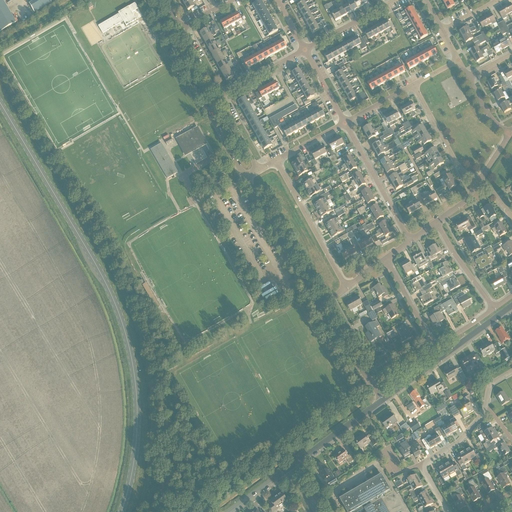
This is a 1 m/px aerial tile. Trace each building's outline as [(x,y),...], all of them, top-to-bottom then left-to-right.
[(0,0),(0,32),(15,23),(1,0),(0,0)] [(191,1),(185,5),(188,11),(195,7),(192,3),(196,1),(195,0),(192,0),(191,1)] [(255,10),(264,5),(261,0),(253,5),(255,10)] [(303,0),(304,2),(297,6),(300,11),(307,8),(307,7),(305,4),(309,2),(307,0),(303,0)] [(347,0),(346,1),(345,0),(342,0),(344,2),(344,1),(345,2),(345,1),(347,5),(348,5),(352,12),(357,9),(353,2),(352,2),(349,4),(347,0)] [(356,0),(354,1),(353,0),(351,0),(352,2),(353,2),(357,9),(363,6),(359,0),(356,0)] [(454,4),(452,1),(452,0),(445,4),(448,10),(454,6),(455,7),(456,6),(457,8),(460,6),(459,4),(458,2),(454,4)] [(135,3),(132,5),(118,13),(119,14),(98,26),(103,34),(123,21),(126,26),(136,20),(132,13),(138,9),(135,3)] [(307,8),(300,11),(303,17),(310,13),(310,12),(308,9),(315,5),(314,3),(307,7),(307,8)] [(348,5),(347,5),(344,7),(341,3),(339,4),(342,8),(346,15),(352,12),(348,5)] [(267,10),(264,5),(255,10),(258,15),(267,10)] [(342,8),(338,10),(336,6),(335,7),(334,7),(336,11),(337,11),(341,18),(346,15),(342,8)] [(507,18),(506,16),(508,14),(504,7),(498,10),(503,20),(507,18)] [(415,13),(412,8),(406,12),(405,11),(401,13),(402,16),(406,14),(408,17),(415,13)] [(316,9),(310,12),(310,13),(303,17),(306,22),(313,19),(313,18),(311,14),(313,14),(318,12),(316,9)] [(337,11),(336,11),(333,13),(331,9),(329,10),(331,15),(331,14),(335,21),(341,18),(337,11)] [(270,16),(267,10),(258,15),(261,20),(270,16)] [(235,23),(235,24),(237,28),(239,26),(237,22),(241,20),(237,13),(232,16),(235,23)] [(408,17),(404,19),(405,21),(409,19),(411,22),(411,23),(418,19),(415,13),(408,17)] [(496,23),(495,21),(491,14),(485,17),(489,25),(492,23),(493,25),(496,23)] [(232,16),(226,19),(230,26),(229,27),(231,31),(234,29),(232,25),(235,24),(235,23),(232,16)] [(270,16),(261,20),(264,25),(272,21),(270,16)] [(317,16),(313,18),(313,19),(306,22),(309,28),(316,24),(316,23),(314,20),(318,18),(317,16)] [(489,25),(485,17),(479,21),(483,28),(489,25)] [(230,26),(226,19),(220,22),(224,29),(226,34),(228,32),(226,28),(229,27),(230,26)] [(411,23),(411,22),(407,24),(408,27),(412,25),(414,28),(421,24),(418,19),(411,23)] [(319,21),(316,23),(316,24),(309,28),(312,33),(319,30),(317,25),(321,23),(323,28),(326,26),(323,20),(320,22),(319,21)] [(272,21),(264,25),(266,30),(275,26),(272,21)] [(385,31),(386,31),(389,29),(391,32),(393,31),(391,27),(391,28),(387,21),(381,24),(385,31)] [(381,24),(376,27),(380,34),(384,32),(386,35),(388,34),(386,31),(385,31),(381,24)] [(414,28),(410,30),(411,32),(415,30),(417,33),(417,34),(424,30),(421,24),(414,28)] [(275,26),(266,30),(269,35),(278,31),(275,26)] [(469,30),(470,31),(469,31),(467,28),(460,32),(463,37),(473,32),(476,30),(477,33),(480,31),(477,26),(475,27),(474,27),(469,30)] [(380,34),(376,27),(370,30),(374,37),(375,37),(378,35),(380,37),(376,39),(377,40),(382,37),(380,34)] [(213,30),(211,31),(211,32),(210,33),(208,29),(200,33),(203,39),(215,32),(213,30)] [(376,39),(375,37),(374,37),(370,30),(365,33),(366,36),(363,38),(366,45),(371,42),(370,40),(373,38),(375,41),(377,40),(376,39)] [(417,34),(417,33),(413,35),(414,38),(418,36),(421,40),(428,36),(424,30),(417,34)] [(216,35),(215,32),(203,39),(206,44),(214,40),(212,36),(213,35),(213,36),(216,35)] [(463,37),(466,43),(473,39),(471,35),(472,34),(473,35),(474,34),(473,32),(463,37)] [(260,34),(264,41),(269,38),(267,36),(265,38),(264,36),(262,33),(260,34)] [(281,41),(278,43),(277,44),(281,51),(287,48),(283,41),(283,40),(281,36),(279,37),(281,41)] [(503,36),(497,40),(498,42),(502,50),(509,46),(505,39),(504,37),(503,36)] [(361,44),(359,40),(357,37),(352,40),(356,47),(360,45),(362,49),(364,47),(362,44),(361,44)] [(276,45),(272,46),(272,47),(276,54),(281,51),(277,44),(278,43),(276,39),(273,41),(276,45)] [(216,43),(214,40),(206,44),(209,49),(221,43),(219,40),(216,42),(217,43),(216,43)] [(356,47),(352,40),(346,43),(350,50),(351,50),(354,48),(356,51),(358,50),(356,47)] [(491,43),(490,43),(492,49),(493,48),(496,53),(502,50),(498,42),(496,43),(495,41),(494,41),(493,42),(491,43)] [(270,48),(267,49),(266,50),(270,57),(276,54),(272,47),(272,46),(270,42),(268,44),(270,48)] [(222,45),(221,43),(209,49),(212,55),(219,50),(217,47),(219,46),(219,47),(222,45)] [(350,50),(346,43),(341,46),(345,53),(346,53),(349,51),(351,54),(353,53),(351,50),(350,50)] [(432,48),(428,50),(432,57),(437,54),(434,47),(432,43),(430,44),(432,48)] [(259,48),(259,49),(256,44),(252,46),(255,50),(257,49),(259,54),(256,55),(255,56),(259,63),(265,60),(261,53),(261,52),(259,48)] [(264,51),(261,52),(261,53),(265,60),(270,57),(266,50),(267,49),(265,45),(262,47),(264,51)] [(341,46),(336,49),(339,56),(340,56),(343,54),(345,57),(347,56),(346,53),(345,53),(341,46)] [(426,51),(423,53),(422,53),(426,61),(432,57),(428,50),(426,46),(424,47),(426,51)] [(478,48),(470,51),(474,57),(484,51),(487,50),(485,48),(483,49),(479,51),(478,48)] [(339,56),(336,49),(330,52),(334,59),(335,59),(338,57),(340,60),(342,59),(340,56),(339,56)] [(421,54),(417,56),(421,64),(426,61),(422,53),(423,53),(421,49),(419,50),(421,54)] [(222,54),(219,50),(212,55),(215,60),(226,53),(228,52),(227,50),(225,51),(222,52),(223,53),(222,54)] [(484,51),(474,57),(477,63),(484,59),(488,56),(486,53),(488,52),(487,50),(484,51)] [(253,57),(250,58),(250,59),(254,66),(259,63),(255,56),(256,55),(253,51),(251,53),(253,57)] [(334,59),(330,52),(324,55),(328,62),(333,60),(335,63),(337,62),(335,59),(334,59)] [(415,57),(412,59),(411,59),(415,67),(421,64),(417,56),(415,52),(413,53),(415,57)] [(226,53),(215,60),(218,65),(225,61),(223,57),(225,56),(225,57),(228,56),(226,53)] [(250,59),(250,58),(248,54),(246,56),(248,60),(244,62),(248,69),(254,66),(250,59)] [(411,59),(412,59),(410,55),(407,56),(410,60),(406,63),(409,70),(415,67),(411,59)] [(225,61),(218,65),(220,70),(232,64),(231,61),(228,63),(229,64),(227,64),(225,61)] [(399,66),(396,68),(400,75),(405,72),(401,65),(402,65),(399,61),(397,62),(399,66)] [(234,66),(232,64),(220,70),(223,76),(231,71),(229,68),(230,67),(231,68),(234,66)] [(394,69),(391,71),(390,71),(394,78),(400,75),(396,68),(394,64),(392,65),(394,69)] [(343,70),(342,70),(341,69),(335,72),(336,74),(335,75),(338,80),(345,76),(343,72),(346,70),(345,68),(344,67),(342,68),(343,70)] [(388,72),(385,74),(388,81),(394,78),(390,71),(391,71),(388,67),(386,68),(388,72)] [(231,71),(223,76),(226,81),(234,77),(232,73),(233,72),(234,73),(236,72),(235,69),(231,71)] [(295,79),(302,75),(299,69),(292,73),(295,77),(291,79),(292,81),(296,79),(295,79)] [(380,77),(379,77),(383,84),(388,81),(385,74),(383,70),(381,71),(383,75),(380,77)] [(504,74),(506,77),(503,79),(504,80),(508,88),(510,90),(511,89),(511,85),(510,82),(509,81),(508,79),(511,78),(511,79),(511,72),(511,70),(504,74)] [(377,78),(374,80),(377,87),(383,84),(379,77),(380,77),(377,73),(375,74),(377,78)] [(345,76),(338,80),(341,85),(348,81),(346,78),(349,76),(348,74),(345,76)] [(295,79),(296,79),(298,83),(294,85),(295,86),(295,87),(299,85),(298,84),(305,80),(302,75),(295,79)] [(499,77),(501,81),(503,84),(498,87),(495,82),(497,81),(496,78),(494,79),(488,83),(492,90),(494,89),(496,90),(499,88),(499,89),(506,85),(501,75),(499,77)] [(374,80),(372,76),(370,77),(372,81),(368,83),(372,91),(377,87),(374,80)] [(351,79),(348,81),(341,85),(344,90),(351,87),(349,84),(357,79),(357,77),(352,80),(351,79)] [(297,90),(298,92),(302,90),(301,90),(308,86),(305,80),(298,84),(299,85),(301,88),(297,90)] [(275,82),(270,85),(274,92),(273,92),(275,96),(277,95),(275,91),(279,89),(275,82)] [(270,85),(264,88),(268,95),(267,95),(270,99),(272,98),(270,94),(273,92),(274,92),(270,85)] [(354,85),(351,87),(344,90),(347,96),(354,92),(352,89),(355,87),(354,85)] [(301,90),(302,90),(304,94),(300,96),(301,98),(305,96),(304,95),(311,91),(308,86),(301,90)] [(264,88),(258,91),(259,92),(256,94),(259,100),(262,98),(265,104),(267,103),(266,101),(264,97),(267,95),(268,95),(264,88)] [(354,92),(347,96),(350,102),(357,98),(355,94),(358,92),(357,90),(354,92)] [(304,95),(305,96),(307,99),(303,101),(306,106),(311,103),(309,100),(314,97),(311,91),(304,95)] [(498,102),(505,98),(501,91),(494,94),(498,102)] [(241,108),(253,101),(251,99),(249,100),(249,101),(248,102),(246,98),(238,102),(241,108)] [(254,104),(253,101),(241,108),(244,113),(252,109),(250,105),(251,104),(251,105),(254,104)] [(321,109),(317,112),(314,107),(318,105),(317,102),(312,105),(314,109),(313,109),(315,113),(315,112),(319,119),(325,116),(321,109)] [(504,113),(511,110),(507,102),(500,106),(504,113)] [(413,111),(415,110),(411,103),(406,106),(413,118),(415,116),(413,111)] [(413,118),(406,106),(401,109),(404,116),(408,114),(409,116),(411,115),(412,118),(413,118)] [(252,109),(244,113),(247,118),(258,112),(257,109),(254,111),(255,112),(254,112),(252,109)] [(315,112),(315,113),(311,115),(309,111),(307,112),(309,116),(310,115),(314,122),(319,119),(315,112)] [(390,114),(395,124),(397,123),(396,121),(400,119),(396,111),(390,114)] [(260,114),(258,112),(247,118),(250,123),(257,119),(255,115),(257,115),(257,116),(260,114)] [(310,115),(309,116),(306,118),(304,114),(302,115),(304,119),(305,118),(308,125),(314,122),(310,115)] [(390,127),(395,124),(390,114),(385,117),(390,127)] [(305,118),(304,119),(300,121),(299,117),(296,118),(298,122),(299,121),(303,128),(308,125),(305,118)] [(257,119),(250,123),(252,129),(264,122),(263,120),(260,121),(261,122),(259,123),(257,119)] [(299,121),(298,122),(295,124),(293,120),(291,121),(293,125),(294,124),(297,131),(303,128),(299,121)] [(266,125),(264,122),(252,129),(255,134),(263,130),(261,126),(262,125),(263,126),(266,125)] [(294,124),(293,125),(290,127),(288,123),(286,124),(288,128),(288,127),(292,134),(297,131),(294,124)] [(288,127),(288,128),(284,130),(282,126),(280,127),(282,131),(283,131),(287,137),(292,134),(288,127)] [(366,135),(375,130),(374,128),(372,129),(370,126),(363,130),(366,135)] [(418,135),(426,131),(423,126),(412,132),(413,134),(417,132),(418,135)] [(401,133),(398,135),(397,136),(398,138),(406,134),(412,131),(410,128),(405,131),(405,132),(401,133)] [(183,150),(203,139),(197,129),(177,139),(183,150)] [(263,130),(255,134),(258,139),(270,133),(269,130),(266,132),(267,133),(265,133),(263,130)] [(376,131),(375,130),(366,135),(369,140),(376,136),(374,133),(376,131)] [(418,135),(415,137),(416,139),(417,138),(418,142),(421,140),(429,136),(426,131),(418,135)] [(271,135),(270,133),(258,139),(261,145),(273,138),(269,140),(267,137),(268,136),(269,137),(271,135)] [(384,136),(380,138),(382,141),(372,146),(375,152),(385,147),(382,142),(384,141),(384,140),(392,136),(390,133),(384,136)] [(421,140),(418,142),(419,144),(422,142),(424,145),(431,141),(429,136),(421,140)] [(174,142),(171,137),(164,140),(167,146),(174,142)] [(274,141),(273,138),(261,145),(264,150),(272,146),(270,142),(271,141),(272,142),(274,141)] [(340,138),(334,141),(339,149),(340,148),(340,147),(344,144),(340,138)] [(206,144),(203,139),(183,150),(186,155),(206,144)] [(332,151),(335,149),(337,152),(340,151),(339,149),(334,141),(328,144),(331,148),(328,150),(332,157),(334,155),(332,151)] [(402,145),(404,149),(407,148),(406,148),(410,145),(409,144),(408,141),(402,145)] [(167,179),(178,172),(162,144),(151,150),(167,179)] [(323,147),(317,150),(322,159),(323,158),(322,156),(327,154),(323,147)] [(385,147),(375,152),(378,157),(385,153),(383,150),(386,148),(385,147)] [(407,155),(403,147),(398,149),(400,152),(401,152),(403,157),(407,155)] [(415,155),(423,150),(421,147),(413,152),(415,155)] [(431,158),(438,153),(435,148),(425,154),(426,156),(428,159),(431,157),(431,158)] [(322,159),(317,150),(311,153),(315,160),(319,158),(320,160),(322,159)] [(431,157),(428,159),(427,159),(428,161),(432,159),(433,162),(434,163),(441,158),(438,153),(431,158),(431,157)] [(344,168),(354,163),(351,157),(344,161),(346,164),(343,166),(344,168)] [(384,168),(393,163),(392,161),(390,163),(388,158),(381,162),(384,168)] [(434,163),(433,162),(430,164),(431,166),(434,164),(436,168),(444,163),(441,158),(434,163)] [(295,170),(304,165),(301,159),(292,164),(295,170)] [(404,162),(405,164),(399,167),(400,170),(409,164),(407,161),(404,162)] [(394,162),(393,163),(384,168),(387,174),(394,170),(392,166),(394,165),(395,164),(394,162)] [(354,163),(344,168),(345,171),(348,169),(350,172),(357,169),(354,163)] [(409,164),(400,170),(402,172),(408,169),(408,170),(411,168),(411,167),(412,166),(413,165),(412,164),(410,165),(409,164)] [(308,172),(304,165),(295,170),(299,177),(308,172)] [(353,184),(363,179),(360,173),(353,177),(355,180),(352,182),(353,184)] [(393,184),(402,179),(401,178),(399,179),(397,174),(390,178),(393,184)] [(443,186),(454,180),(451,175),(450,175),(443,179),(445,182),(441,184),(443,186)] [(307,191),(317,185),(314,179),(303,185),(307,191)] [(366,185),(363,179),(353,184),(354,187),(357,185),(359,188),(366,185)] [(403,181),(402,179),(393,184),(396,190),(402,187),(403,189),(407,186),(408,187),(414,183),(412,181),(406,184),(403,186),(401,182),(403,181)] [(443,186),(439,189),(436,190),(439,196),(442,195),(440,191),(448,187),(449,190),(456,186),(457,185),(454,180),(443,186)] [(321,191),(317,185),(307,191),(310,197),(321,191)] [(362,200),(372,195),(368,189),(362,193),(364,197),(362,199),(362,200)] [(432,202),(427,193),(426,192),(423,193),(425,197),(422,199),(426,206),(432,202)] [(428,192),(427,193),(432,202),(437,199),(434,192),(429,195),(428,192)] [(372,195),(362,200),(363,202),(366,200),(368,205),(375,201),(372,195)] [(325,199),(322,200),(315,205),(318,211),(329,205),(325,199)] [(418,201),(413,203),(412,201),(410,202),(415,211),(421,208),(418,201)] [(409,203),(410,205),(406,208),(410,215),(415,211),(410,202),(409,203)] [(496,215),(492,208),(493,208),(491,204),(483,209),(477,213),(480,218),(484,216),(483,215),(486,213),(491,222),(496,219),(494,216),(496,215)] [(329,205),(318,211),(321,217),(332,211),(331,210),(332,210),(331,208),(330,209),(329,205)] [(335,210),(337,214),(343,210),(346,209),(344,205),(341,207),(335,210)] [(373,214),(370,215),(368,216),(368,218),(371,216),(380,211),(377,206),(370,209),(373,214)] [(380,211),(371,216),(372,218),(374,222),(377,221),(384,217),(380,211)] [(470,217),(466,219),(466,218),(455,224),(457,228),(456,228),(457,231),(459,231),(460,232),(468,228),(470,231),(472,235),(474,233),(472,230),(476,228),(470,217)] [(336,219),(326,225),(329,231),(340,225),(339,225),(342,223),(341,220),(340,221),(338,218),(336,219)] [(442,221),(438,223),(442,230),(446,228),(442,221)] [(380,233),(389,228),(386,222),(379,226),(381,229),(378,231),(380,233)] [(500,237),(507,233),(501,223),(494,227),(495,228),(492,230),(494,233),(497,232),(500,237)] [(343,232),(340,225),(329,231),(332,237),(343,232)] [(389,228),(380,233),(381,235),(384,234),(386,237),(393,233),(389,228)] [(472,235),(473,238),(465,242),(468,246),(467,247),(471,254),(480,248),(476,241),(478,239),(477,237),(484,233),(483,233),(482,229),(474,233),(472,235)] [(364,236),(362,238),(367,247),(373,244),(369,237),(366,239),(364,236)] [(362,238),(360,239),(356,241),(362,250),(367,247),(362,238)] [(510,256),(511,254),(511,241),(502,246),(505,252),(507,250),(510,256)] [(429,257),(431,261),(437,258),(436,255),(441,252),(437,244),(427,250),(431,256),(429,257)] [(498,244),(492,247),(495,253),(498,252),(497,251),(500,249),(498,244)] [(348,246),(345,247),(350,257),(356,253),(352,247),(349,248),(348,246)] [(350,257),(345,247),(343,248),(344,251),(341,253),(345,260),(350,257)] [(491,248),(484,252),(477,255),(476,256),(478,259),(475,261),(480,270),(491,264),(487,258),(489,258),(490,258),(489,257),(490,257),(488,254),(493,252),(494,254),(495,253),(494,251),(493,252),(491,248)] [(431,261),(429,257),(428,257),(425,258),(422,253),(417,256),(416,256),(413,258),(419,269),(427,264),(430,270),(434,267),(431,261)] [(414,273),(418,271),(414,264),(411,266),(408,260),(401,264),(406,274),(413,270),(414,273)] [(441,283),(449,278),(447,276),(453,273),(451,270),(451,269),(448,265),(446,262),(442,264),(444,267),(439,270),(442,277),(435,281),(437,285),(441,283)] [(412,281),(414,284),(412,285),(414,289),(415,290),(416,292),(422,289),(424,292),(430,289),(432,287),(430,284),(428,285),(426,286),(420,276),(412,281)] [(494,290),(506,283),(502,276),(490,283),(494,290)] [(449,278),(441,283),(444,288),(448,286),(450,291),(460,286),(458,282),(458,281),(457,281),(456,278),(450,281),(449,278)] [(146,283),(143,285),(156,309),(160,307),(146,283)] [(268,294),(279,289),(276,284),(266,289),(268,294)] [(384,298),(388,296),(383,286),(381,287),(380,285),(371,289),(373,293),(375,292),(378,297),(382,295),(384,298)] [(430,289),(424,292),(425,295),(420,298),(421,301),(421,302),(422,302),(424,306),(433,300),(430,294),(432,292),(430,289)] [(464,309),(471,305),(466,295),(460,299),(458,295),(453,297),(458,306),(461,304),(464,309)] [(358,297),(346,303),(347,305),(346,306),(348,310),(349,309),(350,311),(352,310),(354,313),(358,311),(356,308),(362,304),(358,297)] [(452,300),(440,306),(443,312),(446,310),(449,316),(458,311),(452,300)] [(368,301),(363,304),(363,305),(367,311),(368,314),(374,311),(371,306),(368,302),(368,301)] [(380,307),(380,308),(382,306),(380,302),(371,306),(374,311),(380,307)] [(391,319),(399,315),(395,310),(396,309),(393,305),(385,309),(383,310),(385,315),(388,313),(391,319)] [(443,312),(440,306),(439,307),(439,306),(434,309),(437,314),(430,318),(434,325),(444,320),(440,314),(443,312)] [(374,311),(368,314),(372,321),(378,318),(374,311)] [(373,323),(374,323),(366,327),(369,332),(366,334),(370,342),(381,336),(376,328),(379,326),(377,321),(373,323)] [(405,341),(412,338),(405,326),(397,330),(401,336),(402,336),(405,341)] [(502,344),(510,339),(505,331),(504,332),(501,327),(495,332),(499,338),(499,339),(502,344)] [(388,337),(394,334),(391,329),(385,332),(388,337)] [(499,353),(500,352),(495,344),(492,346),(489,342),(486,344),(487,345),(479,349),(484,356),(491,352),(491,353),(494,351),(496,354),(499,353)] [(505,360),(510,357),(506,349),(500,351),(505,360)] [(473,368),(478,365),(477,363),(472,355),(461,361),(466,369),(472,366),(473,368)] [(464,382),(467,380),(463,372),(459,374),(455,367),(445,373),(449,380),(459,374),(464,382)] [(433,383),(426,387),(431,395),(438,391),(439,393),(444,390),(440,384),(439,384),(438,381),(434,383),(433,383)] [(425,405),(419,397),(416,392),(410,395),(420,409),(425,405)] [(502,406),(509,402),(504,392),(496,396),(502,406)] [(468,414),(474,411),(471,406),(474,404),(469,396),(464,399),(466,403),(462,404),(463,406),(464,406),(468,414)] [(416,408),(412,403),(406,407),(410,412),(416,408)] [(458,404),(453,407),(449,409),(454,418),(461,414),(464,419),(469,416),(468,414),(464,406),(463,406),(461,408),(458,404)] [(393,425),(397,422),(390,413),(386,416),(387,417),(381,421),(386,428),(392,424),(393,425)] [(455,419),(450,422),(446,424),(447,426),(452,433),(460,428),(455,419)] [(420,427),(417,421),(416,421),(408,426),(412,432),(416,430),(418,429),(420,427)] [(403,433),(409,428),(406,424),(400,428),(403,433)] [(452,433),(447,426),(444,428),(442,426),(437,429),(443,438),(452,433)] [(488,438),(496,433),(494,428),(487,432),(485,429),(479,432),(483,437),(486,435),(488,438)] [(436,433),(434,434),(430,436),(436,446),(442,442),(441,442),(444,440),(443,438),(437,429),(434,430),(436,433)] [(496,433),(488,438),(489,441),(486,443),(489,448),(493,446),(495,445),(493,442),(499,438),(496,433)] [(373,447),(377,444),(370,435),(366,437),(364,434),(355,441),(361,449),(370,442),(373,447)] [(427,437),(427,438),(422,441),(425,446),(428,444),(430,449),(436,446),(430,436),(429,436),(427,437)] [(410,448),(406,441),(400,445),(402,448),(399,449),(405,459),(410,456),(408,452),(411,450),(410,448)] [(414,445),(410,448),(411,450),(415,458),(421,455),(418,450),(421,449),(417,442),(414,444),(414,445)] [(503,456),(510,452),(505,443),(498,447),(503,456)] [(493,446),(489,448),(486,450),(488,453),(497,448),(495,445),(493,446)] [(471,448),(464,451),(470,462),(477,458),(479,462),(482,460),(479,454),(475,456),(471,448)] [(350,464),(354,460),(350,455),(348,456),(343,450),(334,456),(340,464),(346,459),(350,464)] [(470,462),(464,451),(458,455),(463,463),(460,465),(463,471),(467,469),(464,465),(470,462)] [(450,462),(443,466),(449,476),(456,472),(458,476),(461,475),(454,462),(451,464),(450,462)] [(321,464),(316,467),(320,474),(324,480),(332,475),(328,469),(326,471),(321,464)] [(449,476),(443,466),(437,469),(442,477),(439,479),(442,485),(446,484),(443,479),(449,476)] [(503,488),(510,484),(504,474),(507,473),(504,467),(499,470),(502,475),(497,478),(503,488)] [(488,494),(495,490),(489,480),(492,478),(488,472),(483,475),(486,480),(481,483),(488,494)] [(381,475),(339,499),(346,511),(388,511),(380,497),(390,490),(381,475)] [(411,485),(419,480),(416,475),(408,480),(406,481),(407,483),(409,482),(411,485)] [(419,480),(411,485),(413,489),(409,491),(412,497),(417,493),(416,490),(423,486),(419,480)] [(474,502),(480,498),(475,488),(478,487),(474,480),(469,483),(472,489),(467,491),(474,502)] [(454,488),(456,491),(455,492),(458,497),(453,499),(459,510),(466,506),(461,496),(464,495),(460,488),(459,486),(454,488)] [(284,505),(288,501),(281,492),(274,498),(275,498),(270,501),(273,504),(268,508),(270,511),(275,511),(281,509),(279,506),(282,504),(283,504),(284,505)] [(417,493),(412,497),(415,502),(419,500),(421,503),(430,498),(426,492),(419,496),(417,493)] [(430,498),(421,503),(423,506),(417,510),(418,511),(426,511),(427,511),(425,508),(433,504),(430,498)]
